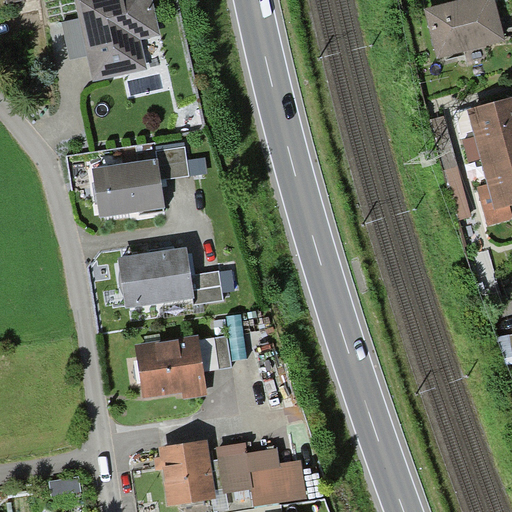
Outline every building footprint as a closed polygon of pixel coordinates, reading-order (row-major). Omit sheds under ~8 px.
[(153,0),(75,0),(80,20),(62,24),(70,61),(88,57),(95,84),(149,72),(142,42),(162,37),(153,0)] [(506,43),(494,0),(467,0),(424,11),(437,60),(506,43)] [(462,135),(473,132),(487,186),(478,188),(488,227),(511,220),(509,209),(511,208),(511,101),(473,111),(473,109),(456,113),(462,135)] [(444,118),(432,121),(460,222),(471,219),(444,118)] [(158,161),(92,171),(100,222),(167,212),(162,182),(190,178),(188,161),(186,148),(156,152),(158,161)] [(206,159),(188,161),(190,178),(208,175),(206,159)] [(187,252),(120,262),(128,312),(193,301),(194,308),(224,303),(219,273),(191,277),(187,252)] [(199,337),(136,347),(144,401),(183,395),(184,401),(208,397),(204,373),(233,369),(228,336),(200,341),(199,337)] [(208,442),(159,449),(160,459),(155,459),(157,471),(163,470),(168,509),(217,502),(208,442)] [(308,500),(302,462),(281,465),(278,450),(248,455),(247,444),(217,449),(224,495),(250,491),(253,509),(308,500)] [(80,478),(49,483),(52,498),(82,493),(80,478)]
